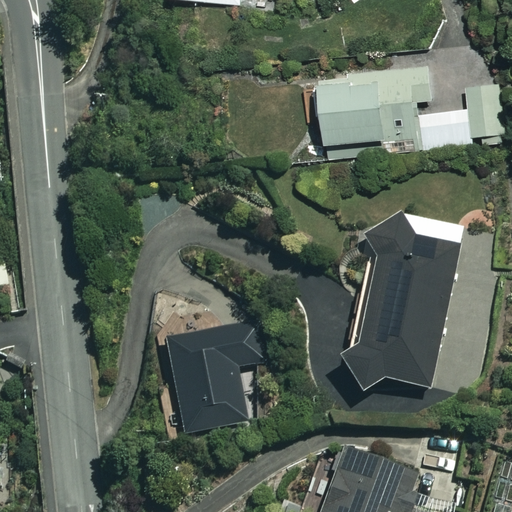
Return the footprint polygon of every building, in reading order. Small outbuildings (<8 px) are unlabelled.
[(188,0),(246,11),(247,0),(188,0)] [(477,141),(507,137),(502,88),(472,91),(474,112),(442,115),(440,76),(337,82),(341,157),(414,153),(477,147),(477,141)] [(469,232),(411,221),(373,237),(351,371),(371,399),(392,385),(436,394),(469,232)] [(0,296),(17,285),(0,259),(0,296)] [(260,364),(252,329),(170,345),(187,435),(252,422),(241,368),(260,364)] [(423,477),(351,452),(329,511),(458,511),(459,510),(416,495),(423,477)]
